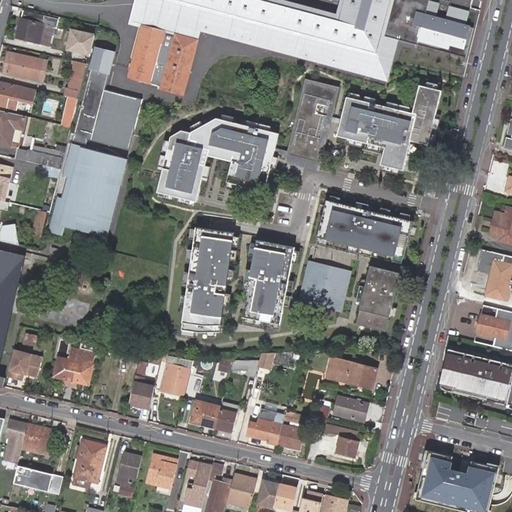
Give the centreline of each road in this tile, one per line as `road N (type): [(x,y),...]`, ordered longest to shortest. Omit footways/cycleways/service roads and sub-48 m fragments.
road 1 (secondary): [(503,0),(399,419)]
road 2 (secondary): [(411,422),(511,14)]
road 3 (residential): [(381,486),(0,395)]
